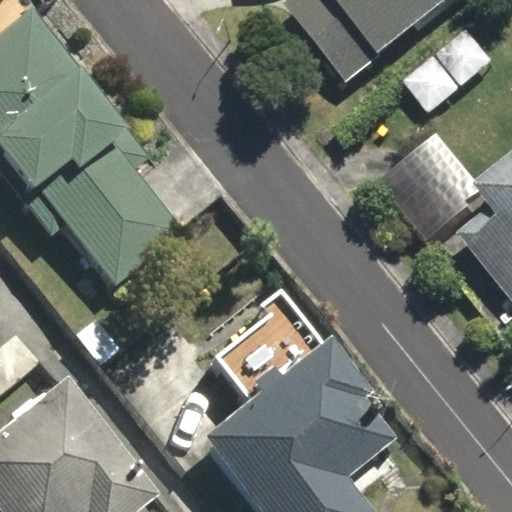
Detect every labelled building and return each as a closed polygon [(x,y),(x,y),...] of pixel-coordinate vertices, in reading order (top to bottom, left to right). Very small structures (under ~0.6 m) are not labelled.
[(304,0),(285,16),(350,95),(467,0),(304,0)] [(25,23),(0,43),(0,194),(17,216),(32,205),(109,300),(180,244),(110,157),(117,151),(109,143),(117,136),(25,23)] [(483,190),(438,147),(386,201),(431,244),(483,190)] [(511,171),(476,201),(491,219),(459,245),(511,310),(511,171)] [(249,414),(194,459),(236,511),(358,511),(343,493),(390,455),(359,416),(366,410),(322,355),(270,397),(261,387),(240,404),(249,414)] [(58,394),(0,441),(0,511),(150,511),(153,510),(58,394)]
